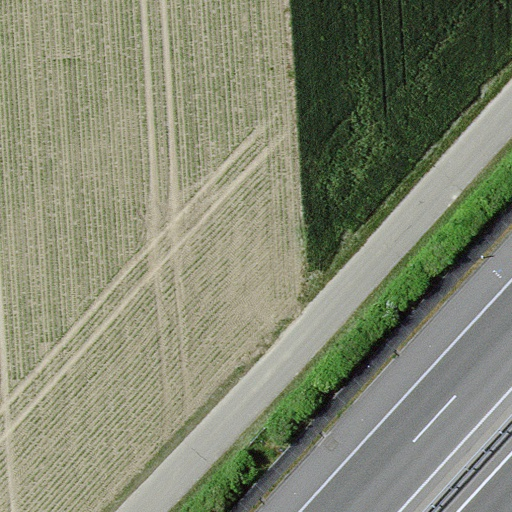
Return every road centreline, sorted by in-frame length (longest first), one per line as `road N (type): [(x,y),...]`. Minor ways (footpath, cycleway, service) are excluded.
road 1 (track): [(142,511),(511,110)]
road 2 (motorway): [(511,334),(349,511)]
